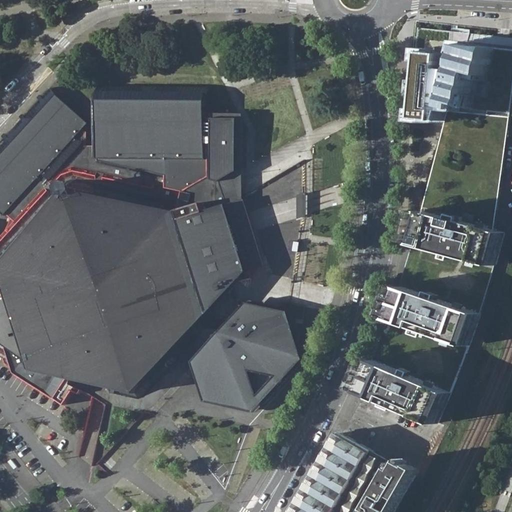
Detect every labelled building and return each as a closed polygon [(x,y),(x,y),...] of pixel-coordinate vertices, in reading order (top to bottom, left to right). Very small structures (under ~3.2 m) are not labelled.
[(451,112),(511,117),(511,114),(511,47),(501,46),(504,37),(471,34),(464,61),(456,60),(457,44),(428,41),(418,120),(448,120),(451,112)] [(247,308),(231,294),(232,292),(230,284),(254,279),(254,278),(223,181),(241,171),(242,118),(211,118),(212,88),(210,87),(101,86),(97,88),(98,145),(89,145),(89,131),(85,127),(90,122),(52,87),(51,87),(0,142),(0,210),(5,214),(5,215),(7,213),(12,218),(6,233),(0,239),(0,338),(6,342),(15,372),(65,404),(77,386),(91,395),(100,383),(108,385),(110,390),(137,397),(143,396),(199,335),(211,346),(201,357),(212,397),(261,408),(265,404),(262,396),(299,356),(286,316),(247,308)] [(448,120),(424,212),(495,229),(511,117),(451,112),(448,120)] [(506,232),(495,229),(424,212),(415,242),(360,390),(369,394),(439,424),(482,312),(497,260),(506,232)] [(212,397),(201,357),(197,362),(209,401),(258,412),(309,357),(297,318),(286,316),(299,356),(262,396),(265,404),(261,408),(212,397)] [(297,511),(395,511),(417,477),(410,472),(403,468),(391,461),(368,447),(350,437),(343,433),(297,511)] [(16,466),(10,459),(9,460),(7,461),(13,469),(16,466)]
